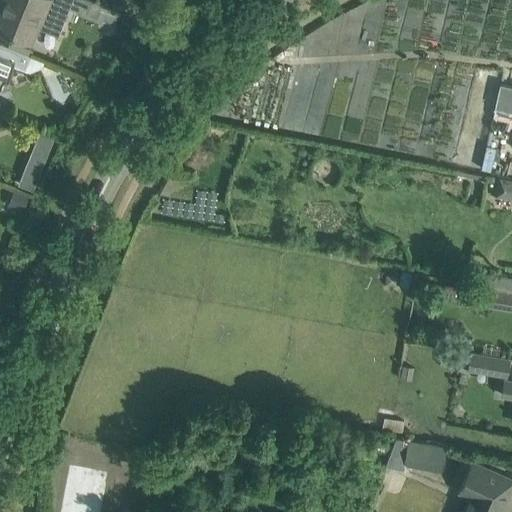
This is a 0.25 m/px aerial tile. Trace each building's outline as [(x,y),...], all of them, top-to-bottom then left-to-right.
[(4,0),(0,12),(0,29),(13,35),(31,42),(38,24),(57,32),(60,25),(68,5),(77,9),(76,11),(99,20),(101,16),(112,21),(117,9),(93,0),(4,0)] [(0,44),(0,86),(4,76),(8,78),(13,65),(29,71),(42,65),(44,60),(1,43),(0,44)] [(18,182),(34,188),(55,134),(39,128),(18,182)] [(511,177),(494,174),(491,195),(511,199),(511,177)] [(484,284),(511,289),(511,276),(508,275),(506,288),(484,284)] [(511,289),(484,284),(480,303),(511,308),(511,289)] [(509,358),(460,350),(457,365),(467,366),(466,369),(505,376),(509,358)] [(511,381),(504,380),(502,395),(511,396),(511,381)] [(415,421),(394,419),(392,430),(413,433),(415,421)] [(462,511),(496,511),(498,508),(501,509),(511,483),(511,477),(472,460),(459,491),(470,495),(462,511)]
